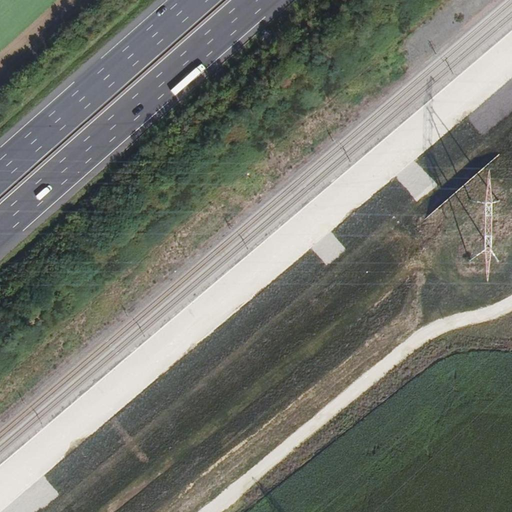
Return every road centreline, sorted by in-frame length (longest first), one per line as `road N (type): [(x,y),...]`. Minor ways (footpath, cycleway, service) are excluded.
road 1 (motorway): [(0,228),(259,0)]
road 2 (motorway): [(192,0),(0,169)]
